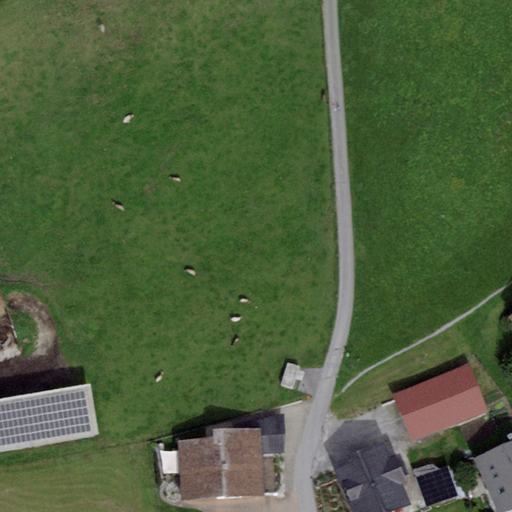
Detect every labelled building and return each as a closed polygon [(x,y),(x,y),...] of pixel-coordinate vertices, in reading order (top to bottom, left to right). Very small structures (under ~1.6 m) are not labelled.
[(488,413),(469,365),(392,395),(411,442),(488,413)] [(0,456),(101,439),(93,391),(0,406),(0,456)] [(180,500),(260,497),(259,455),(258,436),(258,427),(214,429),(214,438),(178,440),(180,500)] [(258,436),(259,455),(284,454),(284,435),(258,436)] [(511,440),(472,458),(496,511),(507,511),(511,510),(511,440)] [(353,511),(392,511),(411,505),(403,485),(407,483),(398,461),(394,463),(385,441),(333,462),(353,511)] [(267,496),(276,495),(274,460),(265,461),(267,496)] [(447,467),(416,477),(427,508),(457,498),(447,467)]
